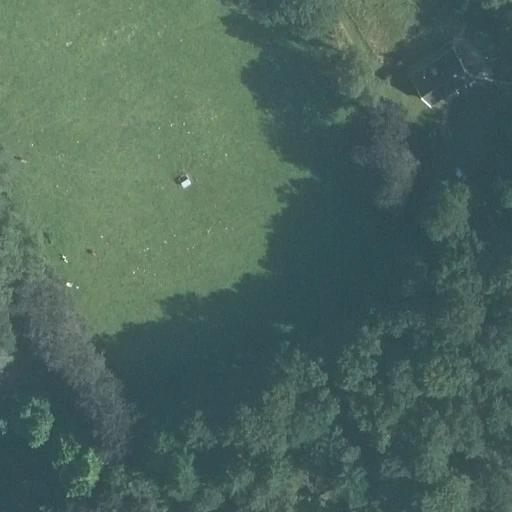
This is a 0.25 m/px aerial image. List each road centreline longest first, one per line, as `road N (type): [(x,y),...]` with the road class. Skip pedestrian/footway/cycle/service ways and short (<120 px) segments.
road 1 (track): [(126,429),(186,391),(331,335),(374,294),(439,157),(511,95)]
road 2 (track): [(3,511),(126,429)]
